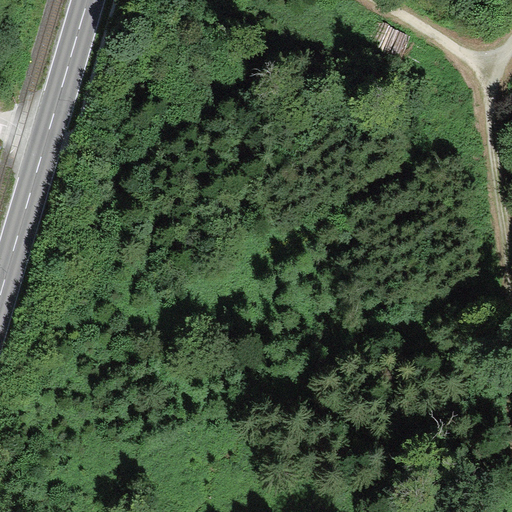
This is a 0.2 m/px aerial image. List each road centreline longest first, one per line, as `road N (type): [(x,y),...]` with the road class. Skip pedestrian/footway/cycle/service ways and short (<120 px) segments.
road 1 (primary): [(0,303),(90,0)]
road 2 (track): [(489,80),(511,279)]
road 3 (track): [(511,40),(489,80),(375,0)]
